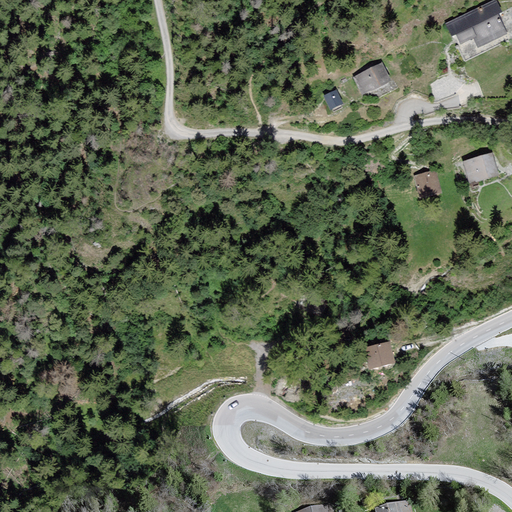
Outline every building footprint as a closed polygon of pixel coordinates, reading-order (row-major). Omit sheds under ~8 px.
[(496,0),(493,0),(445,23),(451,37),(456,35),(461,44),(474,38),(478,48),(507,34),(498,14),(502,12),(496,0)] [(382,63),(353,77),(361,94),(390,80),(382,63)] [(335,90),(325,96),(332,110),(343,103),(335,90)] [(494,153),(463,160),(469,186),(500,179),(494,153)] [(436,170),(414,176),(419,198),(442,193),(436,170)] [(364,348),(369,368),(394,362),(390,342),(364,348)] [(414,511),(411,501),(377,511),(414,511)]
